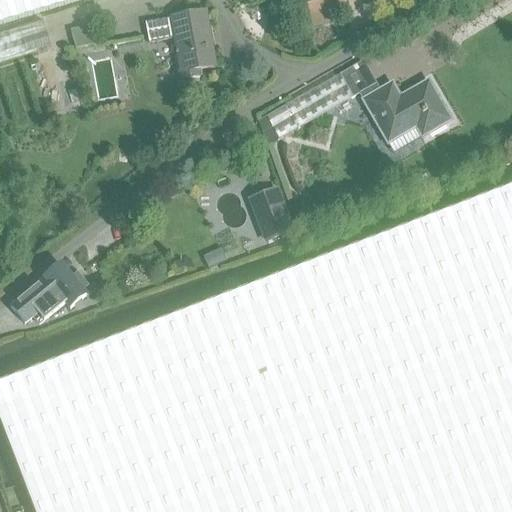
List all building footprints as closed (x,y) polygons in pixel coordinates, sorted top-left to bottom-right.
[(0,0),(0,26),(84,0),(0,0)] [(339,22),(334,8),(331,0),(304,0),(314,30),(339,22)] [(202,75),(215,72),(204,14),(144,26),(148,45),(175,40),(182,72),(180,73),(182,84),(203,80),(202,75)] [(42,22),(0,36),(0,63),(50,47),(42,22)] [(92,28),(71,32),(76,52),(101,49),(92,28)] [(266,118),(279,141),(354,100),(343,81),(340,76),(266,118)] [(422,140),(451,123),(428,84),(400,100),(392,87),(375,97),(371,89),(359,97),(388,146),(415,129),(422,140)] [(269,152),(279,141),(266,118),(257,124),(269,152)] [(500,170),(511,165),(511,160),(510,154),(496,159),(500,170)] [(511,511),(511,190),(0,386),(0,424),(33,511),(511,511)] [(247,202),(265,246),(295,234),(277,190),(247,202)] [(222,249),(201,259),(208,273),(229,263),(222,249)] [(70,310),(84,299),(59,268),(43,280),(44,282),(11,309),(25,327),(34,320),(39,326),(65,305),(70,310)]
